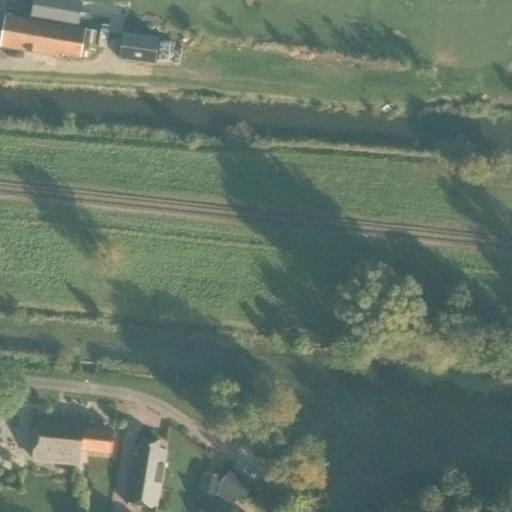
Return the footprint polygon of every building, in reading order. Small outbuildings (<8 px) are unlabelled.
[(0,41),(0,46),(57,56),(58,52),(80,56),(85,28),(5,13),(0,41)] [(98,32),(86,30),(83,49),(95,51),(98,32)] [(122,34),(120,51),(119,59),(156,64),(156,59),(159,39),(122,34)] [(81,451),(111,454),(114,431),(82,427),(82,423),(37,418),(33,458),(80,463),(81,451)] [(125,502),(156,508),(166,451),(158,448),(160,441),(141,438),(140,446),(134,445),(125,502)] [(252,487),(253,486),(233,469),(231,468),(218,485),(219,485),(236,499),(240,502),(252,487)]
